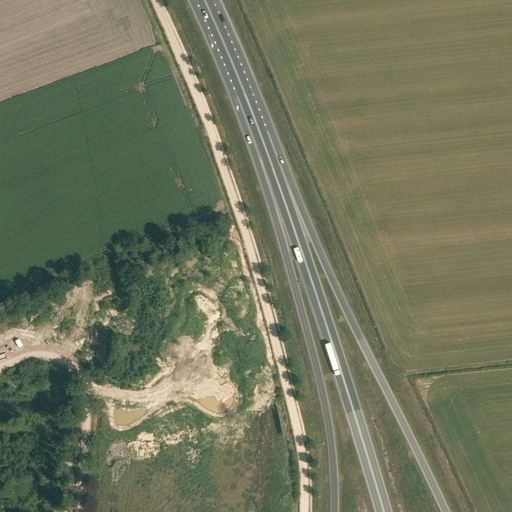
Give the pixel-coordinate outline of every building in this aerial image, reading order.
[(65,310),(63,330),(82,331),(84,304),(73,303),(72,311),(65,310)] [(41,304),(15,313),(19,324),(26,321),(29,328),(47,321),(41,304)] [(55,366),(51,384),(55,385),(54,392),(63,394),(68,368),(55,366)] [(20,377),(16,378),(17,390),(22,389),(23,397),(34,395),(31,373),(20,375),(20,377)] [(18,445),(16,464),(19,465),(19,472),(28,473),(31,447),(18,445)] [(44,449),(43,468),(46,469),(46,476),(55,477),(58,451),(44,449)]
